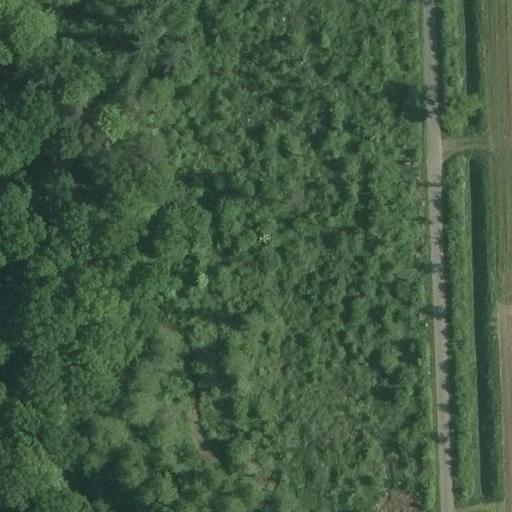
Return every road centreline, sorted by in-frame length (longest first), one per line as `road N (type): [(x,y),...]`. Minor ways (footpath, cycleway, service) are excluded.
road 1 (unclassified): [(455,511),(430,0)]
road 2 (track): [(161,301),(86,423),(71,462),(69,511)]
